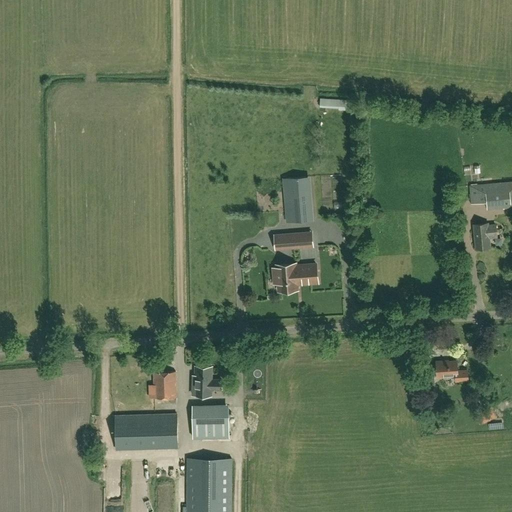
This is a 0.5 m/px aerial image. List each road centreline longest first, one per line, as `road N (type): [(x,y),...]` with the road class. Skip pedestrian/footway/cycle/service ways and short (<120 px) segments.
road 1 (unclassified): [(0,353),(511,314)]
road 2 (track): [(180,340),(175,0)]
